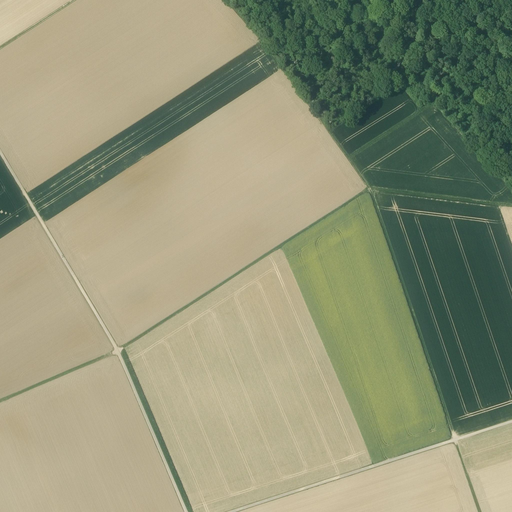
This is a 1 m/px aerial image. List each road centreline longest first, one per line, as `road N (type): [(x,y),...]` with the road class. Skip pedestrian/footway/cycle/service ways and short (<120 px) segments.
road 1 (track): [(0,405),(121,353),(373,191)]
road 2 (track): [(0,151),(121,353),(188,511)]
road 3 (track): [(373,191),(481,511)]
road 4 (track): [(511,424),(242,511)]
road 5 (track): [(228,0),(291,73),(373,191)]
road 6 (track): [(373,191),(511,207)]
